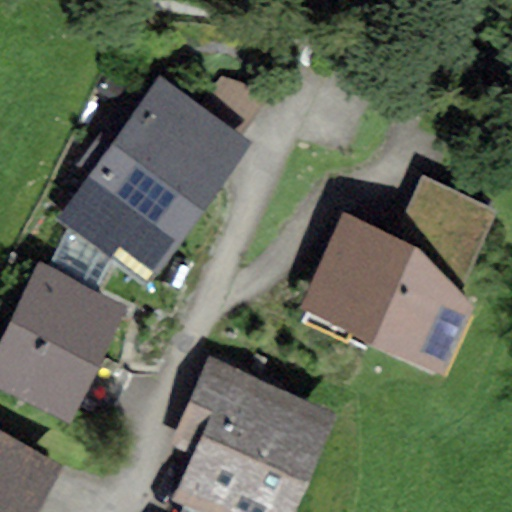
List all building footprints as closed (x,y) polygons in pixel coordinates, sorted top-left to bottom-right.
[(253,144),(162,83),(62,231),(154,292),(253,144)] [(301,344),(408,390),(481,220),(374,174),(301,344)] [(0,393),(71,424),(115,320),(38,287),(0,377),(0,393)] [(192,511),(292,511),(328,432),(234,389),(181,507),(192,511)] [(0,511),(34,511),(49,481),(0,458),(0,511)]
